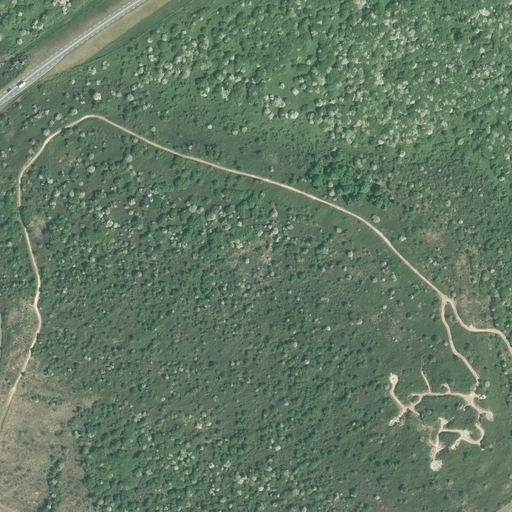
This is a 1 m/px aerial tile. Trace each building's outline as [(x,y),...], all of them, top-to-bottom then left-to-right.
[(395,384),(396,383),(397,382),(397,381),(398,380),(397,378),(397,377),(396,376),(395,376),(394,375),(392,376),(391,376),(390,377),(389,379),(389,380),(390,382),(391,383),(392,383),(393,384),(395,384)] [(463,405),(450,417),(453,420),(455,424),(469,412),(465,408),(463,405)] [(440,413),(421,410),(420,415),(419,419),(438,422),(439,418),(440,413)] [(492,421),(494,420),(495,418),(496,417),(496,415),(496,413),(495,412),(494,411),(492,410),(490,410),(489,410),(487,411),(486,413),(485,414),(485,416),(486,418),(487,420),(489,421),(490,421),(492,421)] [(479,422),(477,419),(468,428),(467,429),(469,432),(473,436),(480,429),(483,426),(479,422)] [(433,461),(431,462),(430,464),(430,465),(430,467),(431,469),(432,470),(434,471),(436,471),(437,471),(439,470),(440,469),(440,467),(440,465),(440,464),(439,462),(438,461),(436,461),(435,460),(433,461)]
